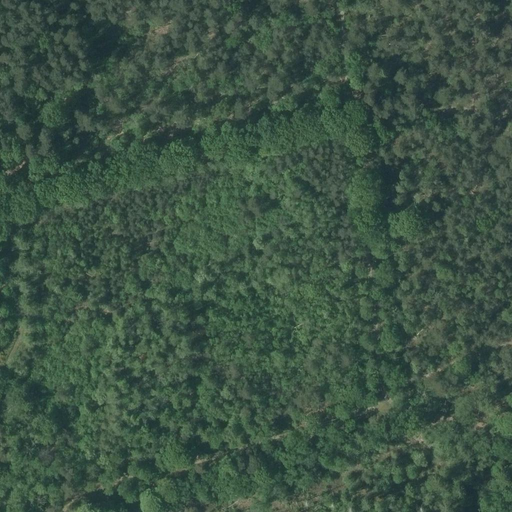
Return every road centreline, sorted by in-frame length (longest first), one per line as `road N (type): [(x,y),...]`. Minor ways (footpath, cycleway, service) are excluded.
road 1 (track): [(511,429),(389,406),(382,398),(348,114)]
road 2 (track): [(13,206),(22,334),(6,364),(4,439)]
